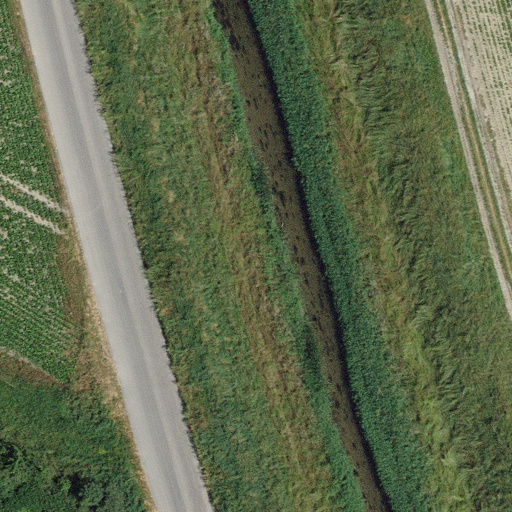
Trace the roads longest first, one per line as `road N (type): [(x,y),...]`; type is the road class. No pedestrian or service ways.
road 1 (track): [(55,0),(196,511)]
road 2 (track): [(448,0),(511,257)]
